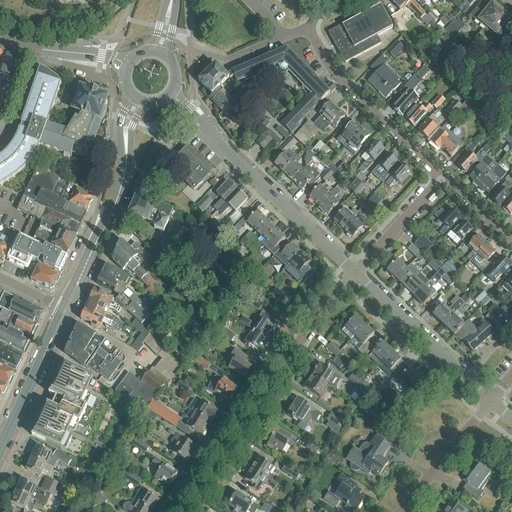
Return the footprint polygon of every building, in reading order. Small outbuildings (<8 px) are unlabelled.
[(409,0),(390,0),(400,12),(402,10),(406,7),(418,20),(419,19),(423,16),(409,0)] [(421,1),(422,0),(414,0),(422,8),(425,5),(421,1)] [(486,29),(487,27),(502,9),(497,5),(495,7),(492,4),(483,14),(476,9),(470,15),(486,29)] [(377,36),(392,28),(381,6),(343,27),(342,25),(328,33),(344,64),(381,44),(377,36)] [(507,13),(502,9),(487,27),(492,31),(490,36),(489,37),(498,44),(507,34),(501,28),(509,19),(506,15),(507,13)] [(438,19),(431,11),(426,16),(433,23),(438,19)] [(419,19),(427,28),(432,24),(424,15),(423,16),(419,19)] [(448,22),(443,16),(439,20),(444,26),(448,22)] [(446,34),(453,39),(463,27),(457,21),(446,34)] [(403,47),(397,41),(388,51),(392,55),(395,52),(397,53),(403,47)] [(447,42),(443,47),(450,53),(455,48),(447,42)] [(312,92),(281,123),(292,133),(300,125),(299,124),(330,92),(331,93),(336,89),(330,83),(325,89),(287,48),(232,72),(233,73),(226,75),(230,79),(229,79),(237,87),(239,85),(238,84),(278,66),(280,70),(286,71),(289,67),(312,92)] [(429,49),(420,52),(423,59),(432,56),(429,49)] [(0,75),(14,80),(19,59),(17,59),(17,58),(6,54),(0,71),(0,75)] [(368,81),(386,99),(400,84),(398,81),(399,80),(385,65),(387,62),(382,57),(370,68),(375,74),(368,81)] [(199,80),(213,94),(220,87),(228,95),(237,87),(229,79),(230,79),(226,75),(216,64),(199,80)] [(416,76),(421,81),(429,72),(424,67),(416,76)] [(15,139),(15,140),(14,142),(13,144),(11,146),(6,152),(1,157),(0,157),(0,187),(1,186),(7,182),(13,178),(19,173),(25,169),(29,163),(34,157),(37,151),(39,146),(71,157),(72,153),(88,159),(104,112),(103,109),(104,106),(107,105),(107,102),(106,100),(107,97),(98,93),(99,92),(90,89),(89,91),(80,88),(79,91),(77,92),(76,95),(77,97),(76,100),(74,101),(73,104),(74,106),(73,110),(82,113),(81,115),(80,115),(78,119),(77,118),(75,124),(76,125),(72,133),(47,125),(61,83),(53,76),(49,73),(40,68),(21,124),(22,125),(19,134),(21,134),(18,140),(15,139)] [(8,97),(9,98),(14,80),(0,75),(0,123),(5,108),(4,108),(5,104),(6,104),(8,97)] [(392,108),(401,116),(417,99),(410,93),(419,83),(412,76),(398,93),(402,97),(392,108)] [(213,94),(210,98),(228,116),(229,115),(234,120),(246,109),(246,108),(251,103),(245,97),(237,105),(228,95),(220,87),(213,94)] [(430,105),(436,110),(443,101),(438,96),(430,105)] [(470,97),(462,106),(467,111),(475,101),(470,97)] [(304,146),(319,129),(337,109),(329,102),(319,114),(320,115),(312,125),(307,121),(293,136),(304,146)] [(451,118),(461,106),(455,102),(445,113),(451,118)] [(404,119),(413,127),(422,117),(430,108),(425,104),(420,109),(416,106),(404,119)] [(344,115),(337,109),(319,129),(323,132),(330,124),(334,127),(344,115)] [(253,115),(247,121),(250,125),(257,119),(253,115)] [(418,131),(427,139),(440,124),(430,116),(418,131)] [(270,124),(266,120),(261,126),(264,129),(270,124)] [(361,129),(353,122),(343,133),(344,133),(337,140),(345,147),(361,129)] [(289,137),(279,127),(276,130),(286,141),(289,137)] [(439,131),(430,142),(439,150),(440,148),(451,157),(458,149),(462,145),(442,128),(439,131)] [(369,136),(361,129),(345,147),(354,156),(361,148),(360,146),(369,136)] [(283,143),(270,130),(266,133),(279,147),(283,143)] [(255,144),(262,150),(271,141),(264,135),(255,144)] [(274,163),(283,172),(294,161),(289,156),(291,154),(288,150),(296,141),(291,136),(279,149),(283,154),(274,163)] [(310,153),(315,157),(324,146),(319,142),(310,152),(310,153)] [(384,150),(375,142),(365,154),(361,159),(365,162),(358,170),(362,173),(365,170),(365,171),(384,150)] [(471,153),(476,148),(471,144),(467,149),(471,153)] [(488,144),(482,151),(486,154),(492,148),(488,144)] [(324,146),(315,157),(321,161),(330,151),(324,146)] [(209,170),(203,164),(187,150),(172,165),(188,180),(185,182),(194,191),(203,182),(200,179),(209,170)] [(476,162),(480,166),(488,158),(481,152),(473,160),(467,154),(457,166),(465,174),(476,162)] [(312,161),(316,158),(315,157),(310,153),(307,156),(312,161)] [(397,163),(388,154),(378,166),(371,174),(378,181),(381,178),(384,181),(389,175),(387,174),(397,163)] [(321,163),(316,158),(312,161),(317,166),(321,163)] [(472,183),(477,188),(497,166),(491,162),(491,161),(488,158),(480,166),(470,178),(473,182),(472,183)] [(283,172),(292,181),(303,170),(294,161),(283,172)] [(333,174),(338,179),(348,167),(343,162),(332,173),(333,174)] [(410,174),(401,166),(387,182),(385,184),(389,188),(391,185),(395,181),(400,185),(410,174)] [(497,166),(477,188),(482,193),(484,191),(488,194),(498,182),(505,174),(497,166)] [(23,197),(80,225),(86,211),(87,212),(94,197),(59,180),(60,178),(37,167),(23,197)] [(303,170),(292,181),(302,190),(313,179),(307,174),(310,171),(306,167),(303,170)] [(333,174),(332,173),(328,170),(321,178),(325,182),(330,177),(333,174)] [(333,174),(330,177),(338,185),(341,182),(338,179),(333,174)] [(346,186),(351,191),(359,183),(354,178),(346,186)] [(213,179),(209,183),(214,187),(218,183),(213,179)] [(228,182),(227,184),(217,194),(222,199),(216,206),(219,209),(237,190),(230,183),(228,182)] [(505,193),(511,187),(506,182),(490,199),(499,207),(509,196),(505,193)] [(359,183),(351,191),(357,197),(364,188),(359,183)] [(309,197),(318,206),(329,195),(320,186),(309,197)] [(329,195),(318,206),(322,210),(322,212),(324,214),(326,214),(327,215),(338,203),(334,199),(340,193),(335,188),(329,195)] [(247,200),(244,197),(237,190),(219,209),(222,212),(228,205),(236,212),(245,202),(247,200)] [(340,199),(345,203),(353,195),(348,190),(340,199)] [(364,204),(366,205),(372,212),(381,202),(373,194),(364,204)] [(138,195),(130,213),(156,225),(154,229),(163,232),(173,210),(152,201),(152,200),(151,200),(151,201),(138,195)] [(196,206),(202,212),(212,202),(206,196),(196,206)] [(511,196),(502,208),(510,215),(511,213),(511,196)] [(76,232),(80,225),(23,197),(16,210),(40,221),(41,219),(43,220),(42,223),(31,218),(23,234),(34,239),(34,240),(46,246),(48,240),(53,242),(51,246),(67,254),(77,233),(76,232)] [(371,211),(366,205),(363,208),(369,214),(371,211)] [(343,229),(353,218),(358,213),(354,210),(350,214),(344,209),(334,221),(335,221),(334,223),(337,226),(339,225),(343,229)] [(445,234),(459,219),(450,210),(446,215),(440,210),(435,216),(440,221),(446,226),(442,231),(445,234)] [(247,223),(256,231),(267,220),(257,211),(247,223)] [(234,224),(228,218),(218,228),(224,234),(229,229),(234,224)] [(353,218),(343,229),(352,238),(363,227),(353,218)] [(256,231),(266,240),(276,229),(267,220),(256,231)] [(446,236),(452,242),(456,246),(471,230),(463,222),(452,234),(450,231),(446,236)] [(262,244),(274,256),(285,245),(281,242),(286,238),(276,229),(266,240),(262,244)] [(243,245),(253,235),(250,232),(241,242),(243,245)] [(60,272),(67,257),(19,234),(7,259),(28,268),(32,260),(42,265),(42,264),(60,272)] [(466,258),(470,261),(486,244),(477,236),(467,247),(472,251),(466,258)] [(414,245),(425,255),(432,247),(421,237),(414,245)] [(0,241),(0,258),(3,260),(13,241),(8,239),(6,244),(0,241)] [(113,258),(112,260),(122,270),(126,266),(141,281),(142,280),(149,288),(148,289),(158,298),(165,290),(147,274),(133,260),(137,256),(139,258),(145,252),(135,242),(129,247),(121,239),(115,252),(113,253),(111,257),(113,258)] [(291,264),(301,253),(292,244),(288,248),(285,245),(274,256),(287,268),(291,264)] [(407,250),(416,259),(421,254),(412,244),(407,250)] [(486,244),(470,261),(474,265),(480,259),(485,263),(495,253),(486,244)] [(162,248),(155,254),(166,266),(173,259),(162,248)] [(287,268),(285,270),(299,283),(312,270),(307,265),(310,262),(301,253),(291,264),(287,268)] [(425,257),(421,254),(416,259),(420,262),(425,257)] [(432,262),(439,269),(445,263),(436,255),(431,261),(432,262)] [(485,275),(485,276),(494,284),(510,266),(502,258),(492,269),(489,266),(483,273),(485,275)] [(252,265),(247,260),(242,266),(247,271),(252,265)] [(387,271),(396,280),(406,270),(397,261),(387,271)] [(436,273),(440,269),(439,269),(432,262),(428,265),(436,273)] [(441,270),(446,275),(450,279),(457,272),(446,262),(445,263),(439,269),(440,269),(441,270)] [(473,265),(470,262),(464,268),(467,271),(473,265)] [(34,263),(26,280),(51,292),(54,290),(61,274),(55,271),(53,274),(51,273),(52,272),(40,266),(34,263)] [(130,279),(128,277),(125,274),(106,265),(102,275),(126,286),(129,280),(130,280),(130,279)] [(406,270),(396,280),(405,289),(415,278),(406,270)] [(430,281),(435,286),(446,275),(441,270),(430,281)] [(419,274),(415,278),(405,289),(414,297),(428,283),(419,274)] [(153,313),(135,296),(127,288),(128,287),(126,286),(102,275),(97,284),(115,292),(114,293),(118,295),(115,299),(141,325),(153,313)] [(506,296),(510,299),(511,296),(511,276),(502,287),(509,293),(506,296)] [(269,279),(262,285),(265,288),(271,282),(269,279)] [(429,282),(428,283),(414,297),(424,306),(436,293),(431,289),(434,287),(429,282)] [(276,289),(271,294),(280,302),(285,297),(276,289)] [(94,290),(92,296),(90,301),(106,308),(107,307),(117,311),(119,307),(111,304),(113,299),(104,295),(105,293),(99,290),(98,292),(94,290)] [(472,299),(477,305),(486,295),(480,290),(472,299)] [(4,292),(4,293),(0,300),(0,309),(36,327),(44,311),(4,292)] [(433,315),(444,326),(454,315),(457,312),(463,305),(457,299),(448,309),(443,305),(433,315)] [(90,301),(89,302),(85,311),(116,324),(118,320),(104,314),(106,308),(90,301)] [(304,310),(296,303),(288,312),(295,319),(304,310)] [(467,309),(463,305),(457,312),(461,316),(467,309)] [(492,318),(499,311),(493,306),(486,313),(492,318)] [(32,337),(36,327),(2,310),(0,315),(0,322),(5,325),(3,330),(6,331),(7,328),(9,329),(14,331),(15,329),(32,337)] [(85,311),(84,314),(81,320),(92,325),(91,327),(97,329),(100,323),(115,329),(116,324),(85,311)] [(492,318),(498,324),(507,332),(511,325),(511,322),(499,311),(492,318)] [(258,319),(260,321),(257,326),(243,317),(240,322),(254,331),(268,340),(276,329),(272,326),(275,320),(263,312),(258,319)] [(454,315),(444,326),(455,336),(456,335),(457,334),(459,333),(458,332),(464,326),(464,325),(454,315)] [(354,336),(365,326),(355,317),(345,327),(354,336)] [(457,334),(456,335),(464,342),(472,353),(495,333),(483,320),(477,324),(480,327),(477,329),(468,321),(464,325),(464,326),(458,332),(459,333),(457,334)] [(139,324),(135,329),(142,334),(143,333),(145,330),(139,324)] [(160,324),(154,330),(159,335),(165,329),(160,324)] [(509,335),(498,324),(493,329),(505,340),(507,337),(509,335)] [(79,325),(78,325),(65,354),(81,366),(85,367),(89,370),(90,368),(108,381),(122,363),(116,359),(120,353),(105,341),(81,326),(79,325)] [(365,326),(354,336),(363,345),(358,351),(362,355),(371,346),(367,342),(374,335),(373,334),(374,333),(370,329),(369,330),(365,326)] [(0,342),(24,354),(31,339),(23,336),(9,329),(7,328),(6,331),(3,330),(0,328),(0,342)] [(218,333),(232,341),(235,336),(222,328),(218,333)] [(186,340),(197,350),(205,340),(194,330),(186,340)] [(261,352),(268,340),(254,331),(246,343),(261,352)] [(142,334),(132,348),(138,353),(144,346),(142,345),(144,343),(157,357),(158,355),(162,359),(154,369),(153,367),(149,372),(146,369),(137,380),(141,383),(142,382),(157,394),(158,394),(166,384),(167,385),(182,368),(150,335),(148,337),(143,333),(142,334)] [(327,348),(335,356),(340,351),(331,343),(327,348)] [(383,343),(376,350),(371,346),(362,355),(367,360),(369,357),(378,366),(382,363),(392,352),(383,343)] [(0,397),(1,397),(2,394),(4,394),(7,388),(6,387),(6,386),(5,385),(6,383),(7,384),(8,382),(9,383),(12,376),(11,376),(12,372),(13,369),(15,371),(22,356),(0,345),(0,397)] [(229,368),(244,378),(251,367),(245,363),(248,358),(236,350),(231,357),(235,359),(229,368)] [(340,351),(335,356),(339,360),(344,355),(340,351)] [(382,370),(386,366),(391,371),(393,374),(403,363),(401,360),(392,352),(382,363),(378,366),(382,370)] [(194,362),(206,369),(210,363),(199,355),(194,362)] [(38,422),(32,436),(61,449),(67,435),(63,433),(65,429),(69,431),(69,430),(75,433),(79,423),(87,407),(81,404),(86,394),(82,392),(84,388),(88,390),(93,379),(64,361),(57,375),(58,375),(57,376),(60,377),(59,380),(56,379),(56,380),(55,380),(49,393),(56,397),(55,397),(52,405),(52,406),(46,403),(40,417),(41,417),(40,418),(43,419),(42,422),(39,421),(38,422)] [(320,364),(312,376),(328,386),(336,374),(320,364)] [(423,391),(418,386),(423,382),(410,369),(400,380),(410,390),(404,397),(410,404),(423,391)] [(122,386),(115,394),(126,402),(134,391),(150,403),(156,395),(157,394),(142,382),(141,383),(137,380),(129,373),(120,385),(122,386)] [(214,394),(215,393),(229,402),(237,389),(217,375),(214,380),(207,390),(214,394)] [(328,386),(312,376),(305,388),(320,398),(326,390),(332,394),(334,390),(328,386)] [(373,382),(367,377),(360,385),(365,390),(373,382)] [(177,385),(187,392),(191,387),(181,380),(177,385)] [(393,387),(390,384),(381,393),(383,396),(393,387)] [(352,389),(360,397),(364,393),(355,385),(352,389)] [(298,398),(292,407),(291,406),(287,411),(289,412),(288,414),(298,420),(295,425),(303,431),(311,419),(316,422),(321,414),(316,412),(317,411),(298,398)] [(151,403),(147,409),(153,412),(156,414),(176,427),(181,419),(153,400),(151,403)] [(210,424),(211,425),(219,412),(202,402),(201,404),(195,400),(189,409),(190,410),(195,413),(209,422),(209,423),(210,424)] [(119,408),(134,415),(136,412),(122,402),(119,408)] [(352,402),(349,407),(354,410),(357,405),(352,402)] [(153,412),(147,409),(144,413),(153,419),(156,414),(153,412)] [(202,436),(210,424),(209,423),(209,422),(195,413),(190,410),(185,417),(190,420),(186,427),(202,436)] [(339,410),(336,415),(345,421),(348,417),(339,410)] [(327,419),(340,428),(344,422),(331,413),(327,419)] [(379,477),(388,463),(382,459),(390,446),(394,440),(379,430),(379,431),(376,436),(370,445),(368,444),(366,444),(364,444),(363,446),(359,452),(353,448),(346,459),(351,463),(351,465),(351,467),(351,469),(353,470),(355,471),(357,471),(358,470),(360,469),(369,475),(371,471),(379,477)] [(269,443),(283,453),(288,444),(294,448),(297,444),(277,431),(269,443)] [(177,447),(173,452),(186,461),(195,446),(176,434),(170,442),(177,447)] [(142,451),(146,446),(136,439),(133,444),(142,451)] [(315,456),(319,450),(309,444),(305,449),(315,456)] [(325,445),(321,450),(327,454),(331,449),(325,445)] [(56,461),(49,457),(51,453),(37,447),(32,458),(45,464),(53,468),(56,461)] [(72,461),(57,450),(53,457),(67,467),(72,461)] [(255,464),(252,469),(277,485),(278,485),(271,481),(274,477),(269,474),(273,467),(266,463),(267,461),(259,455),(254,463),(255,464)] [(53,468),(45,464),(32,458),(27,470),(40,476),(43,471),(51,474),(54,469),(53,468)] [(155,478),(161,482),(162,482),(169,486),(177,473),(164,465),(164,464),(155,459),(151,465),(159,470),(155,478)] [(497,476),(489,470),(488,471),(480,465),(474,474),(473,473),(471,474),(470,475),(469,477),(468,478),(470,479),(467,483),(468,484),(464,490),(478,501),(484,493),(481,491),(490,479),(492,481),(497,476)] [(282,470),(297,480),(300,475),(285,466),(282,470)] [(252,469),(245,480),(252,484),(250,487),(257,492),(264,482),(275,489),(277,485),(252,469)] [(120,475),(138,486),(141,481),(123,470),(120,475)] [(355,511),(356,511),(364,499),(360,496),(363,490),(356,485),(346,478),(341,475),(337,479),(343,483),(334,496),(329,492),(324,498),(337,508),(341,502),(347,506),(346,508),(351,511),(355,511)] [(47,478),(44,484),(60,492),(63,485),(47,478)] [(30,498),(30,497),(46,505),(50,497),(47,495),(47,493),(57,498),(60,492),(44,484),(41,490),(35,487),(21,480),(16,492),(30,498)] [(135,501),(150,511),(153,511),(160,502),(142,490),(135,501)] [(321,495),(313,491),(310,496),(317,501),(321,495)] [(30,497),(30,498),(16,492),(11,504),(25,510),(29,511),(31,511),(34,508),(43,511),(46,505),(30,497)] [(233,511),(256,511),(259,508),(253,504),(236,493),(228,506),(235,510),(233,511)] [(305,505),(309,498),(303,494),(299,501),(305,505)] [(95,500),(105,506),(108,501),(98,495),(95,500)] [(150,511),(135,501),(132,505),(130,504),(129,504),(127,505),(126,507),(125,508),(125,510),(126,511),(125,511),(150,511)] [(465,511),(453,503),(449,508),(448,507),(444,511),(465,511)]
